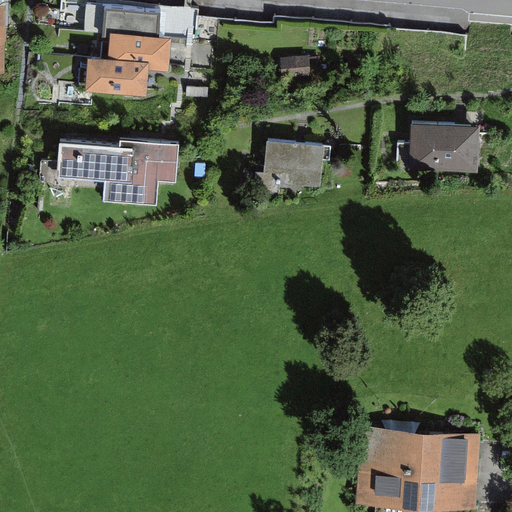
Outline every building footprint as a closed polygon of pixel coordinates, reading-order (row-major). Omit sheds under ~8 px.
[(175,31),(83,26),(78,108),(169,113),(175,31)] [(307,57),(281,59),(283,81),(309,79),(307,57)] [(462,123),(412,121),(411,168),(473,170),(475,123),(462,123)] [(301,143),(271,141),(269,173),(257,172),(256,194),(278,195),(279,182),(319,185),(322,144),(301,143)] [(181,154),(56,147),(52,219),(178,226),(181,154)] [(487,511),(491,448),(353,439),(348,511),(487,511)]
